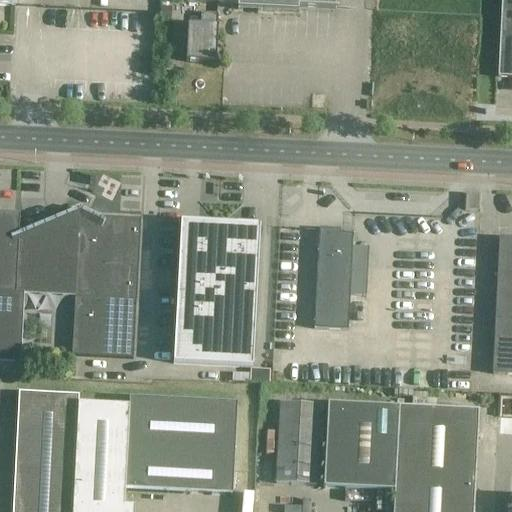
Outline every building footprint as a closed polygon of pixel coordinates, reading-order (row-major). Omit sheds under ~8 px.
[(237,6),(237,11),(298,14),(298,9),(335,11),(335,0),(180,0),(180,3),(237,6)] [(511,0),(500,0),(497,79),(511,79),(511,0)] [(186,59),(186,63),(215,64),(217,28),(216,28),(217,16),(201,16),(200,28),(188,27),(186,59)] [(466,196),(465,212),(478,213),(479,197),(466,196)] [(60,218),(56,298),(75,299),(72,357),(133,361),(140,222),(140,221),(97,219),(79,210),(60,218)] [(0,363),(19,364),(23,296),(56,298),(60,218),(18,235),(19,216),(0,214),(0,363)] [(180,223),(180,225),(173,365),(252,369),(259,229),(260,229),(260,228),(180,223)] [(318,233),(314,331),(349,332),(353,236),(338,235),(338,237),(332,237),(333,231),(319,230),(318,233)] [(511,239),(499,239),(492,375),(511,376),(511,239)] [(132,511),(133,509),(124,508),(125,492),(232,497),(237,407),(129,401),(129,408),(78,405),(79,397),(19,394),(12,511),(132,511)] [(280,405),(275,485),(315,487),(320,407),(280,405)] [(472,511),(478,414),(327,407),(324,491),(393,495),(392,511),(472,511)]
